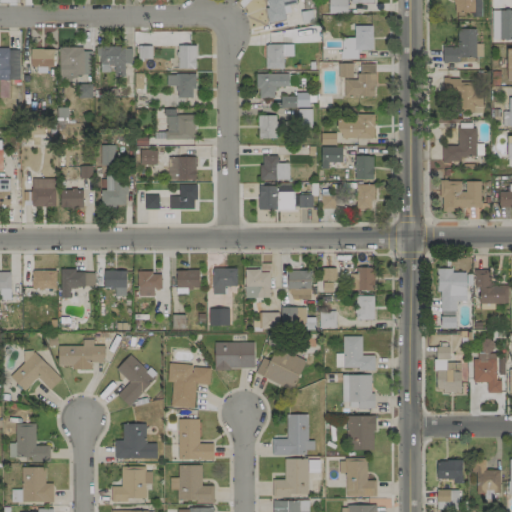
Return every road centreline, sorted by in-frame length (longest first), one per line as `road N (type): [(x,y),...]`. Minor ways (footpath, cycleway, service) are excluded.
road 1 (tertiary): [(407,0),(408,511)]
road 2 (residential): [(0,238),(511,238)]
road 3 (residential): [(0,15),(226,17),(228,238)]
